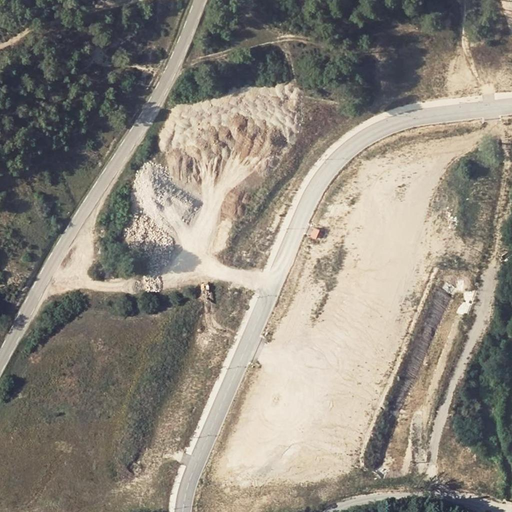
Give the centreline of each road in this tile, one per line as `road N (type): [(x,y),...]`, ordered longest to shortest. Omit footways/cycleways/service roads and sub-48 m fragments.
road 1 (residential): [(182,511),(329,168),(392,123),(511,106)]
road 2 (tertiary): [(200,0),(162,94),(40,287),(0,367)]
road 3 (unclassified): [(332,511),(390,493),(441,494),(500,511)]
